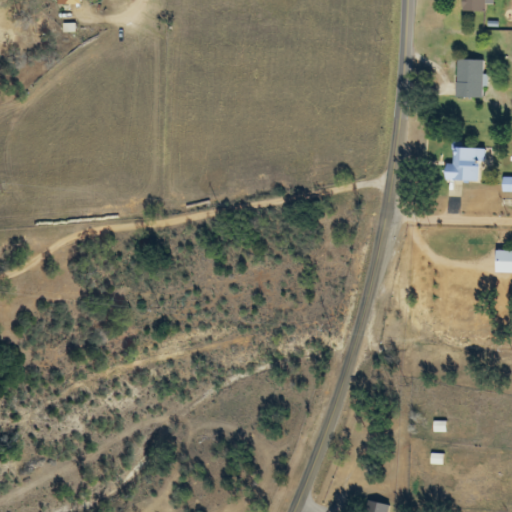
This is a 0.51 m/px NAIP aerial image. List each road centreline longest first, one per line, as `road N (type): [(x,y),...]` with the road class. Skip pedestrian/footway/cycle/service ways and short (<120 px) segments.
road 1 (secondary): [(293,511),(334,407),(377,252),(395,139)]
road 2 (secondary): [(395,139),(408,0)]
road 3 (residential): [(383,221),(511,224)]
